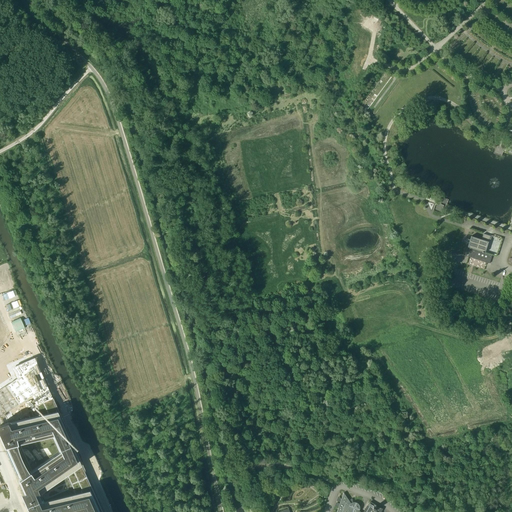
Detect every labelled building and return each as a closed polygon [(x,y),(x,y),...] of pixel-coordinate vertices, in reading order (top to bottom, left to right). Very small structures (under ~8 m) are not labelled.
[(471,236),(470,239),(465,255),(468,256),(489,263),(492,255),(485,253),(485,252),(489,241),(491,235),(490,234),(490,235),(483,233),(482,239),(471,236)] [(11,322),(15,332),(24,328),(20,318),(11,322)] [(0,439),(1,442),(3,441),(6,447),(4,452),(14,473),(18,475),(21,481),(19,482),(32,511),(103,511),(32,353),(9,364),(13,375),(0,383),(0,439)] [(267,462),(267,459),(246,463),(247,468),(262,465),(262,463),(267,462)] [(326,487),(328,484),(306,472),(305,475),(326,487)] [(354,502),(353,502),(352,502),(351,503),(344,492),(336,511),(380,511),(382,509),(370,502),(368,506),(367,506),(363,511),(358,511),(359,511),(360,509),(360,508),(360,507),(360,506),(359,506),(359,505),(358,504),(358,503),(357,503),(355,502),(354,502)]
